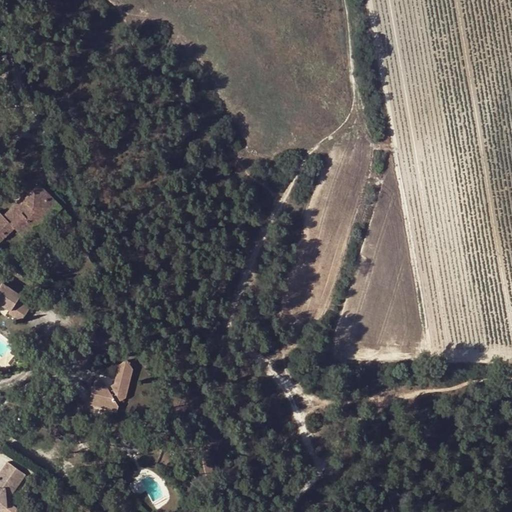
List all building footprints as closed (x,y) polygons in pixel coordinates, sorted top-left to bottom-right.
[(27,241),(37,231),(34,227),(53,208),(45,201),(49,197),(38,186),(24,200),(22,198),(3,217),(0,213),(0,242),(14,228),(27,241)] [(34,227),(37,231),(60,208),(49,197),(45,201),(53,208),(34,227)] [(0,303),(11,311),(21,295),(9,288),(12,284),(0,276),(0,303)] [(97,345),(102,336),(94,331),(89,340),(97,345)] [(100,390),(102,381),(95,379),(89,405),(117,412),(118,407),(113,397),(116,395),(120,402),(125,399),(133,369),(127,361),(116,367),(117,371),(114,383),(111,385),(113,389),(109,392),(100,390)] [(103,381),(102,381),(100,390),(109,392),(103,381)] [(8,463),(0,474),(0,509),(4,511),(24,511),(12,504),(12,494),(26,475),(8,463)]
